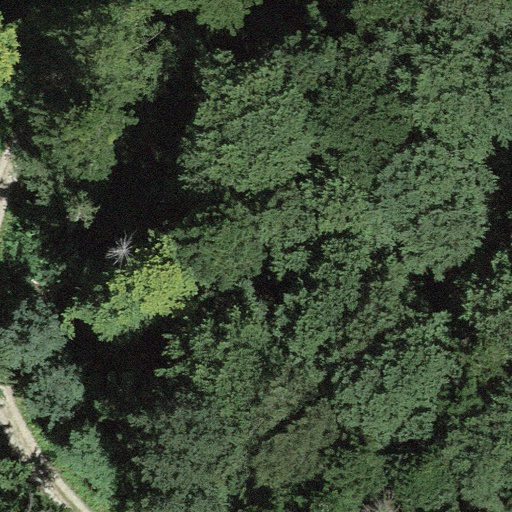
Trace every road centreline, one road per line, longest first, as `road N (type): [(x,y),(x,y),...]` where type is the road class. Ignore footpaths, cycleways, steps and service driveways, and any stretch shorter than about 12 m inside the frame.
road 1 (track): [(131,0),(48,81),(0,184)]
road 2 (track): [(0,378),(14,425),(76,511)]
